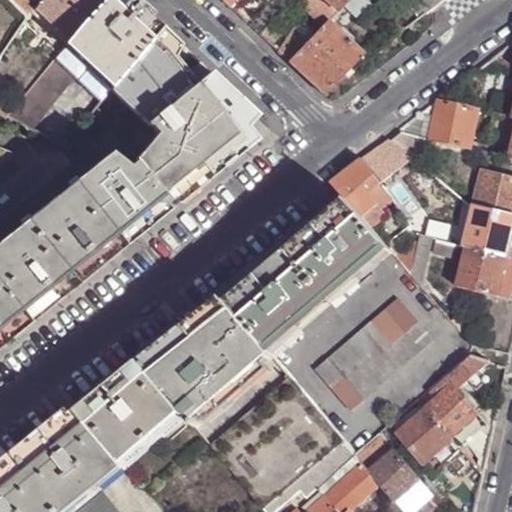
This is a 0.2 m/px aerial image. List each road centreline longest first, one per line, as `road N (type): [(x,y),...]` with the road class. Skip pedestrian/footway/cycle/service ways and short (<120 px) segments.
road 1 (residential): [(331,148),(0,416)]
road 2 (residential): [(511,13),(331,148)]
road 3 (residential): [(331,148),(175,0)]
